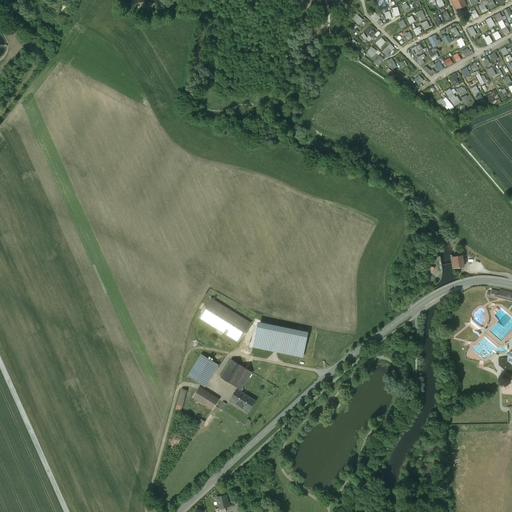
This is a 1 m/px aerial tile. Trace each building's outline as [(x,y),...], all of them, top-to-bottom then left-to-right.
[(466,6),(463,0),(452,0),(456,10),(466,6)] [(493,0),(486,4),(488,7),(490,6),(492,8),(497,6),(493,0)] [(406,12),(411,9),(408,2),(402,5),(406,12)] [(396,16),(401,14),(398,6),(393,8),(396,16)] [(471,8),(474,13),(472,14),(474,18),(479,16),(475,7),(471,8)] [(452,19),(447,10),(446,11),(444,8),(441,9),(447,21),(452,19)] [(510,32),(507,26),(510,25),(508,20),(505,21),(500,12),(495,14),(505,35),(510,32)] [(369,21),(366,18),(364,20),(357,13),(353,18),(363,27),(369,21)] [(438,26),(443,23),(438,14),(433,16),(438,26)] [(408,18),(411,24),(416,21),(413,15),(408,18)] [(486,19),(489,27),(495,25),(492,17),(486,19)] [(404,19),(398,22),(402,29),(407,26),(404,19)] [(425,30),(431,27),(428,20),(422,22),(425,30)] [(478,25),(481,31),(486,28),(483,22),(478,25)] [(390,26),(394,33),(399,30),(395,23),(390,26)] [(371,25),(365,31),(370,35),(368,37),(364,32),(359,37),(364,41),(366,39),(370,43),(379,33),(371,25)] [(417,35),(423,32),(420,26),(414,29),(417,35)] [(451,29),(455,37),(460,34),(456,26),(451,29)] [(468,28),(472,37),(477,34),(473,26),(468,28)] [(498,30),(496,32),(494,27),(491,29),(497,40),(502,37),(498,30)] [(406,36),(403,37),(405,41),(413,37),(410,31),(405,33),(406,36)] [(442,43),(440,39),(438,40),(436,34),(429,37),(433,47),(442,43)] [(446,44),(452,42),(450,34),(443,36),(446,44)] [(479,37),(481,40),(485,38),(488,44),(493,42),(490,35),(486,37),(485,34),(479,37)] [(457,39),(461,47),(466,45),(462,36),(457,39)] [(380,47),(387,42),(382,37),(376,42),(380,47)] [(383,51),(388,56),(393,52),(394,53),(397,49),(391,43),(383,51)] [(415,55),(424,51),(421,44),(412,48),(415,55)] [(361,45),(358,49),(363,53),(366,50),(361,45)] [(373,57),(378,51),(372,46),(367,52),(373,57)] [(436,50),(438,49),(437,47),(429,50),(433,60),(439,57),(436,50)] [(501,49),(504,55),(509,53),(506,47),(501,49)] [(469,48),(463,50),(465,56),(474,53),(473,50),(470,51),(469,48)] [(454,55),(457,62),(462,59),(458,52),(454,55)] [(425,54),(417,57),(420,65),(425,63),(423,58),(427,57),(425,54)] [(375,62),(379,66),(385,58),(380,55),(375,62)] [(387,60),(390,67),(393,66),(394,68),(397,67),(393,57),(387,60)] [(445,60),(448,66),(454,63),(450,57),(445,60)] [(491,64),(488,57),(483,59),(486,66),(491,64)] [(399,63),(403,69),(408,65),(405,60),(399,63)] [(441,62),(436,64),(440,71),(445,68),(441,62)] [(502,74),(506,71),(502,63),(497,66),(502,74)] [(427,66),(424,68),(431,75),(436,71),(433,68),(431,70),(427,66)] [(492,66),(488,69),(492,77),(497,74),(492,66)] [(468,67),(462,69),(464,76),(470,74),(468,67)] [(481,85),(485,83),(484,80),(486,79),(483,74),(482,75),(479,70),(475,72),(481,85)] [(399,71),(396,76),(402,81),(406,75),(399,71)] [(460,83),(456,73),(450,75),(455,85),(460,83)] [(420,74),(415,79),(420,84),(425,80),(420,74)] [(466,78),(469,85),(476,82),(474,75),(466,78)] [(495,81),(498,87),(503,85),(500,79),(495,81)] [(439,83),(445,91),(452,86),(450,83),(448,84),(444,80),(439,83)] [(408,84),(412,90),(417,87),(413,81),(408,84)] [(480,92),(479,88),(481,87),(479,83),(471,87),(475,95),(480,92)] [(485,91),(490,88),(488,83),(482,86),(485,91)] [(461,96),(467,93),(464,85),(458,88),(461,96)] [(503,97),(509,94),(506,87),(500,90),(503,97)] [(462,101),(457,95),(456,96),(450,88),(445,91),(456,106),(462,101)] [(489,95),(491,103),(495,101),(493,98),(497,97),(495,90),(491,91),(492,94),(489,95)] [(470,100),(473,98),(471,94),(468,96),(467,94),(462,97),(466,105),(471,102),(470,100)] [(480,104),(485,101),(482,94),(476,97),(480,104)] [(452,110),(455,106),(444,95),(438,101),(443,107),(446,104),(452,110)] [(453,256),(452,256),(454,268),(457,267),(457,269),(461,268),(461,267),(464,267),(463,263),(466,262),(466,258),(463,259),(462,254),(453,256)] [(499,292),(491,290),(490,293),(490,297),(497,298),(498,297),(499,292)] [(511,292),(500,290),(499,292),(498,297),(505,299),(511,300),(511,292)] [(250,323),(211,298),(199,318),(238,343),(250,323)] [(308,332),(258,322),(253,346),(303,357),(308,332)] [(511,350),(511,351),(509,352),(508,354),(507,355),(507,358),(498,359),(499,365),(509,374),(511,373),(511,350)] [(218,365),(201,354),(188,376),(205,387),(218,365)] [(252,372),(233,360),(221,377),(237,387),(236,388),(237,389),(241,392),(243,389),(242,388),(252,372)] [(182,388),(176,409),(182,411),(188,390),(182,388)] [(218,402),(198,389),(193,397),(213,409),(215,406),(218,402)] [(241,392),(237,389),(230,399),(249,411),(255,401),(241,392)] [(202,427),(206,420),(200,418),(197,424),(202,427)] [(225,495),(216,498),(219,508),(219,509),(225,507),(230,506),(228,502),(227,502),(225,495)]
